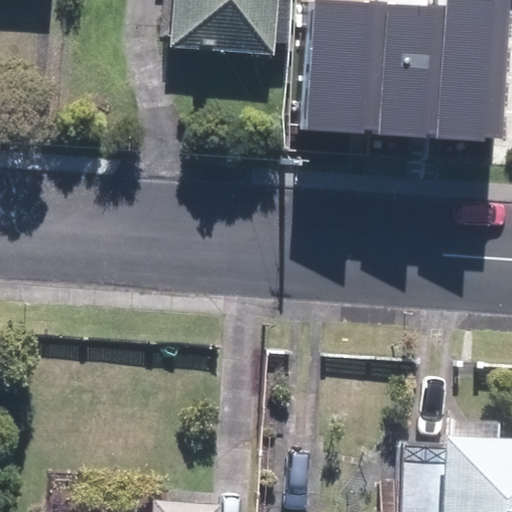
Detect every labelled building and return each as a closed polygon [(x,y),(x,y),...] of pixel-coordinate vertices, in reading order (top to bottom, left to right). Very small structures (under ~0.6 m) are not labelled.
[(175,0),(171,46),(275,55),(275,42),(284,43),(287,0),(175,0)] [(379,135),(387,4),(319,0),(314,0),(306,130),(379,135)] [(445,0),(445,8),(437,138),(503,142),(511,0),(445,0)] [(437,138),(445,8),(387,4),(379,135),(437,138)] [(511,511),(511,434),(449,431),(442,511),(511,511)] [(151,511),(140,511),(37,504),(36,511),(218,511),(219,498),(153,493),(151,511)]
